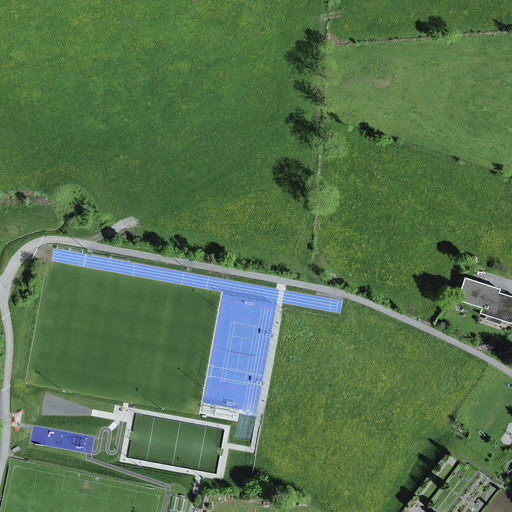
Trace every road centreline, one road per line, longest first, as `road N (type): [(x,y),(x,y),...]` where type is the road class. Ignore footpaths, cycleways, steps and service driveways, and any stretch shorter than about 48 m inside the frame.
road 1 (track): [(0,286),(27,246),(65,238),(354,295),(511,373)]
road 2 (track): [(320,28),(308,261),(333,290)]
road 3 (track): [(0,286),(11,345),(0,470)]
